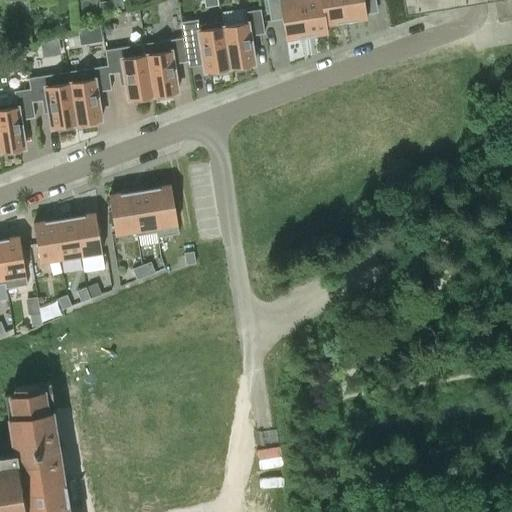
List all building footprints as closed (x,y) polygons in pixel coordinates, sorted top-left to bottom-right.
[(124,9),(123,0),(110,2),(100,3),(100,12),(124,9)] [(300,0),(267,0),(270,20),(282,18),(286,39),(306,35),(300,0)] [(300,0),(306,35),(327,32),(325,24),(322,1),(321,0),(300,0)] [(345,21),(342,0),(321,0),(322,1),(325,24),(345,21)] [(363,0),(342,0),(345,21),(366,18),(363,0)] [(402,0),(405,11),(461,2),(474,0),(402,0)] [(494,0),(498,22),(511,20),(507,0),(494,0)] [(264,33),(261,10),(260,10),(245,13),(246,23),(223,26),(223,27),(229,68),(234,67),(234,70),(249,68),(248,65),(254,64),(250,35),(264,33)] [(229,68),(223,27),(223,26),(223,21),(199,25),(198,20),(181,23),(183,38),(184,38),(185,46),(200,44),(203,64),(204,72),(210,71),(211,74),(225,72),(224,69),(229,68)] [(79,27),(82,43),(103,39),(100,23),(79,27)] [(175,77),(173,63),(178,63),(187,61),(188,61),(185,46),(184,38),(183,38),(144,44),(153,96),(157,95),(158,98),(172,96),(172,93),(177,92),(175,77)] [(123,71),(125,85),(128,100),(133,99),(134,102),(148,100),(148,96),(153,96),(144,44),(105,50),(107,66),(109,74),(118,72),(123,71)] [(96,92),(102,91),(111,89),(109,74),(107,66),(68,72),(76,124),(81,123),(81,126),(96,124),(95,121),(101,120),(99,105),(96,92)] [(30,89),(32,102),(42,100),(47,99),(49,113),(51,128),(57,127),(57,130),(72,128),(71,124),(76,124),(68,72),(28,78),(30,89)] [(20,120),(25,119),(35,117),(32,102),(30,89),(14,92),(16,102),(0,104),(0,151),(4,151),(5,154),(19,152),(19,149),(24,148),(22,133),(20,120)] [(171,185),(150,188),(158,237),(179,233),(171,185)] [(130,191),(137,235),(156,232),(157,237),(158,237),(150,188),(130,191)] [(136,235),(137,235),(130,191),(109,195),(115,234),(135,231),(136,235)] [(95,212),(75,216),(81,255),(102,252),(95,212)] [(75,216),(54,219),(61,258),(81,255),(75,216)] [(61,258),(54,219),(33,223),(40,262),(61,258)] [(400,228),(377,241),(386,257),(409,244),(400,228)] [(19,234),(0,236),(0,247),(6,283),(7,288),(27,285),(26,280),(19,234)] [(194,251),(184,253),(186,264),(196,263),(194,251)] [(142,265),(146,276),(155,272),(151,261),(142,265)] [(137,280),(146,276),(142,265),(132,269),(137,280)] [(88,286),(92,297),(102,294),(97,283),(88,286)] [(77,290),(81,302),(91,298),(86,287),(77,290)] [(58,298),(62,309),(72,306),(67,294),(58,298)] [(42,324),(40,312),(30,313),(32,325),(42,324)] [(69,511),(52,411),(47,380),(35,382),(35,383),(14,387),(15,390),(13,392),(4,394),(11,434),(0,436),(0,511),(69,511)]
